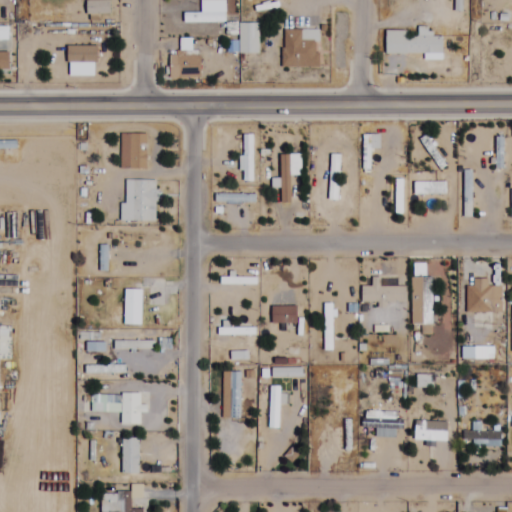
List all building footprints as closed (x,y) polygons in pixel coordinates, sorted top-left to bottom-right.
[(86,15),(108,15),(108,1),(86,1),(86,15)] [(239,54),(258,54),(258,24),(239,24),(239,54)] [(385,55),(441,55),(441,37),(429,38),(429,29),(417,29),(417,38),(406,38),(406,32),(385,32),(385,55)] [(319,69),(319,31),(281,31),(282,69),(319,69)] [(66,47),(66,38),(53,38),(53,51),(65,51),(64,64),(97,64),(97,47),(66,47)] [(198,53),(170,52),(169,78),(198,79),(198,53)] [(119,170),(146,170),(146,135),(119,135),(119,170)] [(363,136),(363,167),(369,167),(369,150),(379,150),(379,136),(363,136)] [(503,138),(495,138),(495,169),(503,169),(503,138)] [(420,142),(441,170),(446,166),(424,139),(420,142)] [(338,156),(330,156),(330,201),(338,201),(338,156)] [(471,172),(463,172),(463,218),(471,218),(471,172)] [(155,223),(155,181),(125,181),(125,205),(120,205),(120,223),(155,223)] [(446,183),(413,183),(413,196),(446,196),(446,183)] [(432,278),(426,278),(426,265),(410,265),(410,326),(432,326),(432,278)] [(406,305),(406,288),(379,288),(380,280),(372,280),(372,288),(360,288),(360,305),(406,305)] [(487,280),(473,280),(473,287),(466,287),(466,314),(501,314),(501,287),(487,287),(487,280)] [(141,326),(141,291),(123,291),(123,326),(141,326)] [(297,308),(270,308),(270,325),(297,325),(297,308)] [(153,342),(113,342),(113,351),(153,351),(153,342)] [(104,344),(85,344),(85,353),(104,353),(104,344)] [(239,373),(221,373),(221,420),(239,420),(239,373)] [(434,388),(434,377),(416,377),(416,388),(434,388)] [(279,388),(269,388),(269,430),(277,430),(278,405),(287,405),(287,396),(278,396),(279,388)] [(120,427),(139,427),(139,414),(146,414),(146,407),(139,407),(139,395),(90,395),(90,414),(120,414),(120,427)] [(398,436),(398,422),(381,422),(381,413),(364,413),(364,436),(398,436)] [(446,423),(414,423),(414,442),(424,442),(424,447),(435,447),(435,443),(446,443),(446,423)] [(480,432),(480,426),(471,426),(471,433),(464,433),(464,441),(472,441),(472,448),(500,448),(500,432),(480,432)] [(138,475),(138,439),(121,439),(121,475),(138,475)] [(130,493),(100,494),(99,511),(142,511),(130,511),(130,493)]
